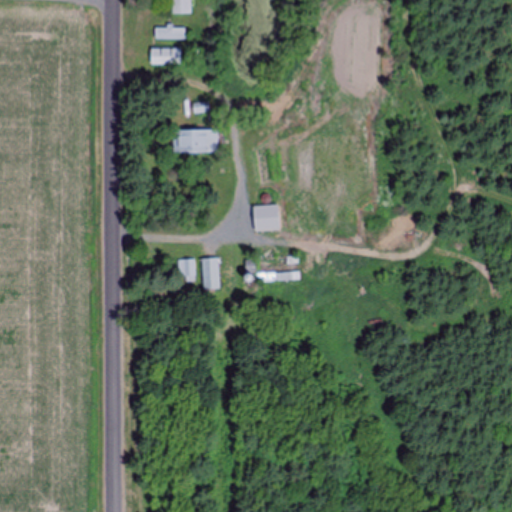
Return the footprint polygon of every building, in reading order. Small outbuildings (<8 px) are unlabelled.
[(191,13),(190,0),(171,0),(172,13),(191,13)] [(154,39),(186,39),(186,27),(154,27),(154,39)] [(150,64),(180,64),(180,48),(150,48),(150,64)] [(208,109),(206,101),(192,105),(194,113),(208,109)] [(217,152),(217,129),(172,129),(172,152),(217,152)] [(254,219),(281,219),(281,206),(254,206),(254,219)] [(202,257),(202,289),(219,289),(219,257),(202,257)] [(194,279),(194,258),(178,258),(178,279),(194,279)] [(245,261),(248,275),(255,274),(252,259),(245,261)]
